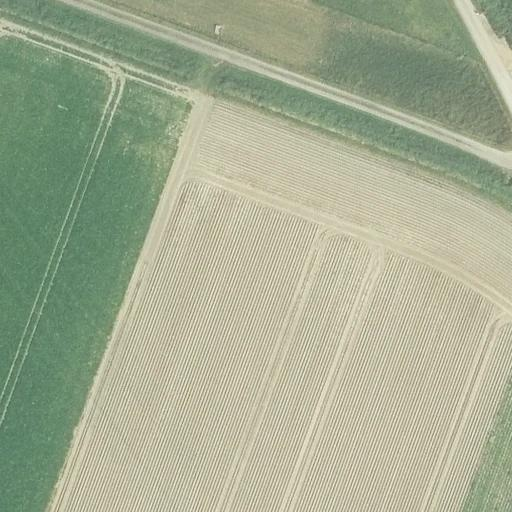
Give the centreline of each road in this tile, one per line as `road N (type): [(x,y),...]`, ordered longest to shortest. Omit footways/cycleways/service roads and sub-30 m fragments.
road 1 (track): [(511,164),(62,0)]
road 2 (unclassified): [(511,108),(456,0)]
